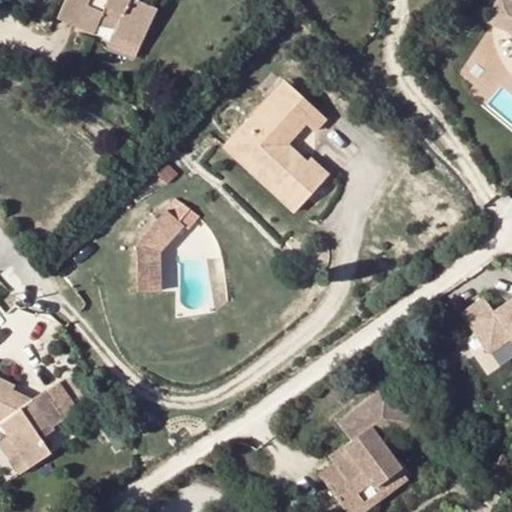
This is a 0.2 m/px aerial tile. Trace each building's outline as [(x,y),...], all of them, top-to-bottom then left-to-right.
[(118,21),(111,35),(139,48),(156,11),(131,0),(64,0),(56,19),(93,36),(102,15),(118,21)] [(511,0),(494,0),(486,21),(510,31),(511,33),(511,0)] [(139,48),(111,35),(106,46),(135,58),(139,48)] [(276,153),(286,143),(303,124),(312,133),(325,119),(282,81),(221,150),(241,168),(248,159),(267,176),(282,159),(276,153)] [(306,163),(286,143),(276,153),(282,159),(267,176),(248,159),(241,168),(275,198),(306,163)] [(309,158),(306,163),(275,198),(293,214),(328,175),(309,158)] [(161,256),(185,230),(166,213),(135,247),(137,295),(161,295),(161,256)] [(483,296),(459,312),(475,335),(464,343),(486,375),(511,357),(511,298),(493,311),(483,296)] [(9,397),(12,390),(14,386),(0,379),(0,423),(10,416),(20,429),(5,439),(27,468),(49,454),(39,441),(34,435),(48,424),(31,400),(27,404),(9,397)] [(55,382),(41,393),(61,422),(77,411),(55,382)] [(385,447),(414,426),(387,389),(336,427),(354,451),(318,478),(341,509),(370,488),(373,492),(402,471),(385,447)] [(31,400),(12,390),(9,397),(27,404),(31,400)] [(41,393),(31,400),(48,424),(51,428),(61,422),(41,393)] [(10,416),(0,423),(0,431),(5,439),(20,429),(10,416)] [(51,428),(48,424),(34,435),(39,441),(53,430),(51,428)] [(0,453),(16,476),(27,468),(5,439),(0,442),(0,453)] [(342,511),(369,511),(381,504),(373,492),(370,488),(341,509),(342,511)]
